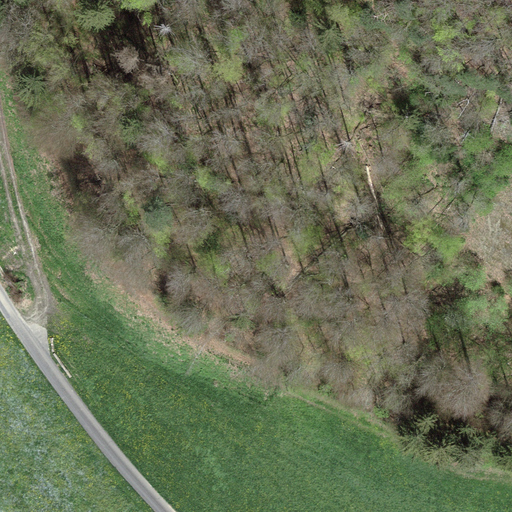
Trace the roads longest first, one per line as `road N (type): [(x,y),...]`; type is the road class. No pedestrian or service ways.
road 1 (track): [(0,48),(46,271),(37,351)]
road 2 (unclassified): [(0,293),(71,398),(165,511)]
